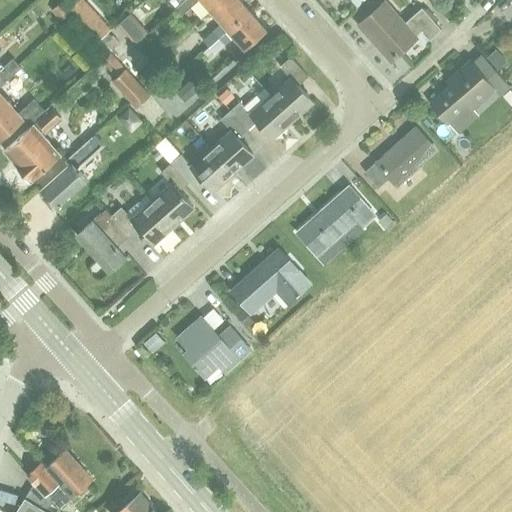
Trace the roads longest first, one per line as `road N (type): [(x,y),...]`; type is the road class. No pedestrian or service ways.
road 1 (residential): [(105,347),(355,120),(349,77),(281,0)]
road 2 (secondary): [(84,369),(210,511)]
road 3 (residential): [(105,347),(0,228)]
road 4 (unknown): [(358,106),(483,16)]
